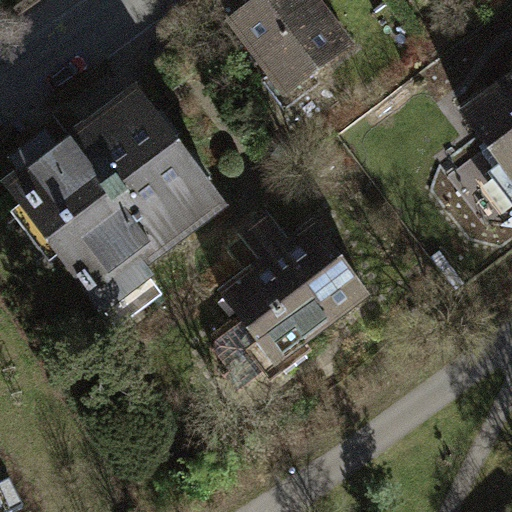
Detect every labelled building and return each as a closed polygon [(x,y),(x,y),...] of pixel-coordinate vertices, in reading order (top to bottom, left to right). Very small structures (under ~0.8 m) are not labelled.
[(286,93),(349,45),(315,0),(261,0),(233,22),(286,93)] [(511,81),(464,118),(511,180),(511,81)] [(142,265),(221,208),(204,183),(209,179),(191,154),(184,159),(172,142),(178,137),(159,112),(153,116),(136,93),(54,152),(45,138),(13,161),(23,173),(11,182),(47,232),(63,220),(78,240),(60,253),(101,309),(149,274),(142,265)] [(275,363),(368,296),(314,225),(287,245),(272,225),(262,223),(251,231),(250,248),(238,257),(249,273),(223,294),(275,363)] [(0,511),(2,511),(19,505),(10,486),(0,490),(0,511)]
